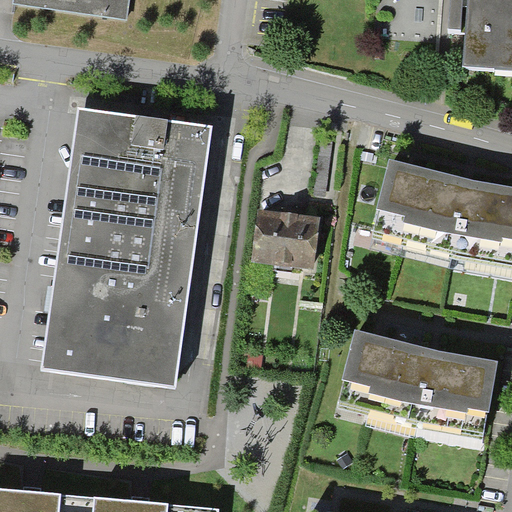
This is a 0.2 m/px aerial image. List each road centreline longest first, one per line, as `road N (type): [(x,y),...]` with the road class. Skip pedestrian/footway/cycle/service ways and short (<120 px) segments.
road 1 (residential): [(224,77),(511,151)]
road 2 (residential): [(0,50),(224,77)]
